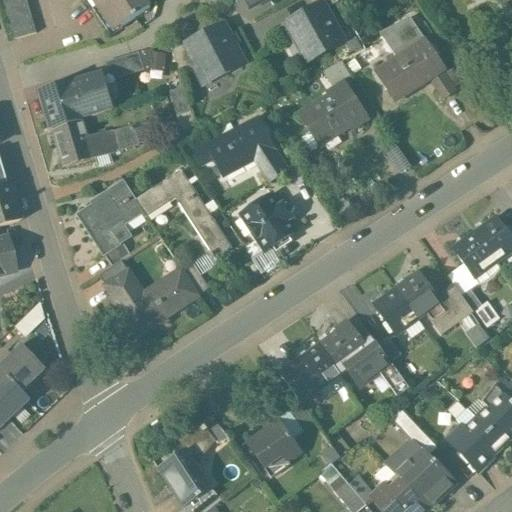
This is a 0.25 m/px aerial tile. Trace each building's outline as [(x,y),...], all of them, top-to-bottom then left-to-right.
[(36,34),(25,0),(1,0),(14,40),(36,34)] [(112,32),(147,8),(141,0),(107,0),(96,8),(112,32)] [(336,0),(306,0),(313,10),(322,5),(325,11),(338,3),(336,0)] [(313,10),(286,25),(308,64),(343,44),(325,11),(322,5),(313,10)] [(409,20),(379,35),(396,61),(424,43),(409,20)] [(223,27),(187,45),(201,71),(208,85),(243,66),(223,27)] [(396,61),(375,75),(385,92),(392,87),(400,100),(430,81),(441,74),(444,72),(424,43),(396,61)] [(187,45),(171,48),(179,75),(201,71),(187,45)] [(139,55),(106,65),(111,82),(144,72),(139,55)] [(455,95),(441,74),(430,81),(444,102),(455,95)] [(101,78),(41,96),(52,132),(53,132),(84,123),(83,121),(111,113),(101,78)] [(367,122),(343,85),(326,96),(329,99),(300,118),(319,148),(348,130),(350,133),(367,122)] [(183,89),(170,93),(177,119),(191,114),(183,89)] [(84,123),(53,132),(63,168),(94,158),(89,140),(84,123)] [(132,128),(110,134),(116,152),(137,144),(132,128)] [(262,129),(242,140),(239,133),(196,156),(203,169),(215,162),(224,179),(256,161),(270,183),(285,174),(272,152),(273,151),(262,129)] [(110,134),(89,140),(94,158),(116,152),(110,134)] [(232,251),(181,174),(136,203),(143,214),(146,219),(170,204),(170,206),(177,201),(216,262),(232,251)] [(0,229),(18,224),(6,185),(0,186),(0,229)] [(126,187),(79,218),(105,258),(121,248),(112,234),(143,214),(136,203),(126,187)] [(275,194),(238,218),(265,259),(302,235),(275,194)] [(511,253),(511,242),(496,221),(475,236),(495,265),(511,253)] [(475,236),(454,251),(453,251),(452,251),(474,281),(475,281),(474,280),(495,265),(500,272),(500,271),(495,265),(475,236)] [(0,276),(13,274),(5,241),(0,242),(0,276)] [(181,272),(163,284),(167,290),(143,305),(126,278),(129,276),(121,263),(98,278),(136,337),(198,298),(182,273),(181,272)] [(208,291),(192,267),(182,273),(198,298),(208,291)] [(437,302),(419,276),(396,292),(397,292),(417,320),(418,321),(425,316),(441,339),(456,327),(437,302)] [(454,289),(437,302),(456,327),(473,315),(461,298),(454,289)] [(482,308),(470,291),(461,298),(473,315),(482,308)] [(417,320),(397,292),(376,308),(396,335),(417,320)] [(15,326),(25,337),(47,316),(37,305),(15,326)] [(360,344),(346,324),(337,330),(339,333),(319,348),(339,376),(347,370),(360,388),(379,375),(365,355),(377,346),(370,337),(360,344)] [(377,346),(365,355),(379,375),(380,376),(392,368),(377,346)] [(0,428),(27,403),(19,394),(43,372),(19,347),(0,364),(0,428)] [(339,376),(319,348),(298,363),(318,391),(339,376)] [(400,397),(409,391),(392,368),(380,376),(397,399),(400,397)] [(494,387),(511,406),(511,405),(511,388),(503,379),(494,387)] [(511,406),(494,387),(482,405),(488,411),(477,421),(502,447),(511,436),(511,406)] [(409,391),(400,397),(407,407),(415,400),(409,391)] [(315,424),(301,405),(278,421),(291,440),(315,424)] [(402,412),(391,421),(409,441),(420,452),(422,450),(429,458),(437,450),(402,412)] [(210,416),(200,424),(177,443),(183,452),(185,452),(197,465),(215,443),(217,446),(229,440),(221,430),(210,416)] [(291,440),(278,421),(277,421),(278,422),(247,444),(246,443),(245,444),(264,470),(265,470),(264,469),(282,457),(287,464),(287,463),(300,454),(301,454),(291,440)] [(477,421),(466,432),(462,428),(447,443),(475,472),(502,447),(477,421)] [(429,458),(422,450),(420,452),(409,441),(385,463),(396,475),(428,510),(456,485),(435,462),(434,464),(429,458)] [(331,448),(320,456),(328,467),(340,458),(331,448)] [(197,465),(185,452),(183,452),(158,469),(184,510),(213,491),(197,465)] [(282,457),(264,469),(265,470),(264,470),(271,479),(289,466),(287,464),(282,457)] [(348,487),(331,466),(319,476),(349,511),(360,511),(366,506),(364,504),(348,487)] [(425,511),(428,510),(396,475),(374,495),(372,497),(384,511),(383,511),(384,511),(425,511)] [(358,478),(348,487),(364,504),(372,497),(374,495),(358,478)] [(185,511),(207,511),(221,502),(213,491),(184,510),(185,511)]
